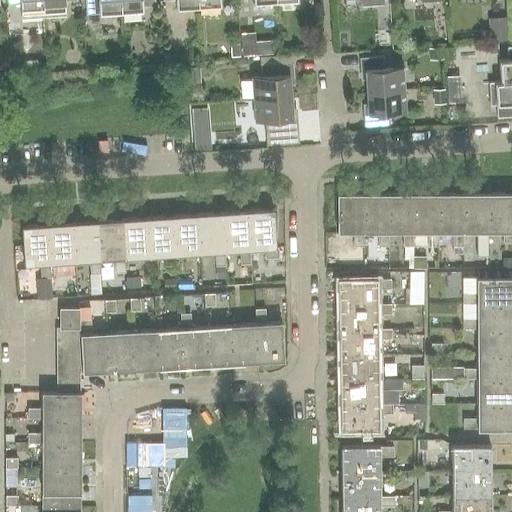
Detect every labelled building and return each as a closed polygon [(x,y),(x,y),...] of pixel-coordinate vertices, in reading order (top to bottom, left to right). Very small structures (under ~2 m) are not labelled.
[(44,17),(43,0),(8,0),(9,5),(21,4),(22,19),(44,17)] [(43,0),(44,17),(67,16),(66,1),(78,0),(43,0)] [(122,12),(120,0),(85,0),(87,14),(122,12)] [(120,0),(122,12),(144,11),(144,6),(156,5),(155,0),(120,0)] [(199,7),(198,0),(163,0),(164,0),(169,0),(176,0),(177,8),(199,7)] [(507,38),(506,14),(489,15),(490,39),(507,38)] [(256,40),(255,32),(241,33),(243,55),(263,54),(262,40),(256,40)] [(240,43),(230,43),(231,56),(241,56),(240,43)] [(455,45),(447,46),(447,58),(456,57),(455,45)] [(433,46),(434,59),(444,59),(443,46),(433,46)] [(511,46),(507,47),(508,59),(499,60),(501,81),(489,82),(491,105),(497,104),(498,117),(511,115),(511,46)] [(366,69),(367,91),(405,89),(403,67),(385,68),(384,56),(360,57),(361,70),(366,69)] [(22,74),(21,61),(9,62),(10,75),(22,74)] [(262,76),(252,77),(252,79),(249,79),(246,80),(243,83),(241,86),(241,91),(243,93),(245,95),(248,96),(254,96),(254,99),(291,96),(290,75),(295,74),(294,62),(261,64),(262,76)] [(189,66),(189,82),(199,82),(199,66),(189,66)] [(461,83),(460,75),(447,76),(448,84),(461,83)] [(456,85),(448,86),(449,102),(457,101),(456,85)] [(437,104),(446,103),(445,87),(436,88),(437,104)] [(406,111),(405,89),(367,91),(369,113),(364,113),(365,126),(389,124),(389,112),(406,111)] [(293,118),(291,96),(254,99),(255,121),(265,120),(266,132),(298,130),(298,118),(293,118)] [(208,146),(207,132),(196,133),(197,147),(208,146)] [(511,192),(489,193),(489,232),(503,232),(503,242),(511,241),(511,192)] [(363,232),(363,193),(338,193),(338,232),(354,232),(354,246),(364,246),(364,232),(363,232)] [(388,232),(388,193),(363,193),(363,232),(364,232),(378,232),(379,246),(389,246),(389,232),(388,232)] [(413,232),(413,193),(388,193),(388,232),(389,232),(403,232),(403,246),(413,246),(413,232)] [(439,232),(439,193),(413,193),(413,232),(428,232),(428,246),(438,246),(438,232),(439,232)] [(464,232),(464,193),(439,193),(439,232),(453,232),(453,246),(463,246),(463,232),(464,232)] [(489,232),(489,193),(464,193),(464,232),(489,232)] [(274,209),(249,211),(251,249),(265,248),(266,258),(280,257),(279,247),(276,247),(274,209)] [(251,249),(249,211),(223,212),(226,251),(240,250),(241,264),(251,263),(250,249),(251,249)] [(226,251),(223,212),(198,214),(201,253),(215,252),(216,266),(226,265),(225,251),(226,251)] [(201,253),(198,214),(173,216),(176,254),(201,253)] [(176,254),(173,216),(148,217),(150,256),(176,254)] [(150,256),(148,217),(123,219),(125,258),(150,256)] [(125,258),(123,219),(97,221),(101,273),(101,259),(115,258),(116,272),(126,272),(125,258)] [(101,273),(97,221),(72,223),(75,261),(91,260),(91,274),(101,273)] [(75,261),(72,223),(47,224),(50,263),(51,263),(75,261)] [(50,263),(47,224),(22,226),(25,265),(41,264),(42,278),(52,277),(51,263),(50,263)] [(363,265),(363,251),(338,252),(338,265),(363,265)] [(413,254),(413,266),(428,266),(428,254),(413,254)] [(217,280),(227,279),(226,265),(216,266),(217,280)] [(421,287),(421,275),(412,275),(412,287),(421,287)] [(128,277),(128,287),(140,286),(140,276),(128,277)] [(52,297),(51,277),(36,278),(37,298),(52,297)] [(176,285),(175,277),(165,277),(166,285),(176,285)] [(377,279),(377,277),(338,278),(339,303),(377,303),(377,289),(391,288),(391,278),(377,279)] [(511,277),(477,277),(477,293),(463,293),(463,303),(477,303),(511,302),(511,277)] [(193,278),(178,279),(178,287),(194,286),(193,278)] [(215,305),(215,293),(205,294),(205,305),(215,305)] [(141,310),(140,298),(130,298),(131,311),(141,310)] [(116,311),(115,300),(105,300),(106,312),(116,311)] [(193,312),(193,301),(182,302),(182,313),(191,312),(193,312)] [(511,327),(511,302),(477,303),(477,318),(463,318),(463,328),(477,328),(511,327)] [(377,303),(339,303),(339,328),(378,328),(377,313),(391,313),(391,303),(377,303)] [(80,319),(79,306),(60,307),(61,327),(80,326),(80,319)] [(91,306),(79,306),(80,319),(91,319),(91,306)] [(284,360),(282,321),(266,322),(265,308),(256,309),(259,361),(284,360)] [(259,361),(256,309),(256,323),(231,324),(233,363),(259,361)] [(208,365),(206,325),(192,326),(191,312),(182,313),(181,313),(182,327),(180,327),(183,366),(208,365)] [(106,371),(104,331),(92,331),(91,319),(80,319),(80,326),(80,338),(80,348),(80,359),(80,370),(80,372),(83,372),(106,371)] [(233,363),(231,324),(206,325),(208,365),(233,363)] [(80,338),(80,326),(61,327),(57,327),(57,338),(80,338)] [(183,366),(180,327),(155,328),(157,368),(183,366)] [(511,352),(511,327),(477,328),(477,353),(511,352)] [(157,368),(155,328),(129,329),(132,369),(157,368)] [(378,328),(339,328),(340,354),(378,353),(378,338),(392,338),(392,328),(378,328)] [(132,369),(129,329),(104,331),(106,371),(132,369)] [(80,348),(80,338),(57,338),(57,348),(80,348)] [(443,353),(443,343),(431,343),(431,353),(443,353)] [(80,359),(80,348),(57,348),(57,359),(80,359)] [(511,378),(511,352),(477,353),(478,368),(463,368),(463,378),(478,378),(511,378)] [(378,378),(378,353),(340,354),(340,379),(378,378)] [(80,370),(80,359),(57,359),(57,370),(80,370)] [(408,378),(412,378),(424,377),(423,365),(407,365),(408,378)] [(431,378),(447,378),(447,366),(431,366),(431,378)] [(80,381),(80,372),(80,370),(57,370),(57,381),(80,381)] [(424,388),(424,377),(412,378),(412,388),(424,388)] [(379,403),(378,378),(340,379),(340,404),(393,403),(379,403)] [(511,403),(511,378),(478,378),(478,404),(511,403)] [(80,392),(80,381),(57,381),(57,392),(80,392)] [(80,392),(57,392),(42,392),(42,408),(28,408),(28,417),(81,417),(81,392),(80,392)] [(444,402),(444,393),(432,393),(432,402),(444,402)] [(424,402),(406,403),(406,411),(414,411),(414,421),(424,420),(424,402)] [(393,413),(393,403),(340,404),(341,429),(379,429),(379,413),(393,413)] [(511,428),(511,403),(478,404),(478,418),(464,418),(464,428),(478,428),(478,429),(511,428)] [(81,442),(81,417),(28,417),(28,418),(42,418),(42,432),(28,432),(28,442),(81,442)] [(6,433),(6,440),(6,442),(15,442),(15,433),(6,433)] [(81,467),(81,442),(28,442),(42,442),(42,467),(81,467)] [(380,446),(380,445),(341,445),(341,470),(380,470),(380,456),(394,456),(394,446),(380,446)] [(491,445),(452,445),(452,470),(491,470),(491,445)] [(18,468),(18,458),(6,458),(6,468),(18,468)] [(81,505),(81,467),(42,467),(42,505),(81,505)] [(380,495),(380,470),(341,470),(342,496),(380,495)] [(418,485),(429,485),(428,470),(418,470),(418,485)] [(491,495),(491,470),(452,470),(452,495),(491,495)] [(380,496),(380,495),(342,496),(342,511),(380,511),(381,506),(395,506),(394,496),(380,496)] [(490,511),(491,495),(452,495),(452,511),(438,511),(490,511)] [(18,505),(18,496),(6,496),(6,505),(18,505)]
